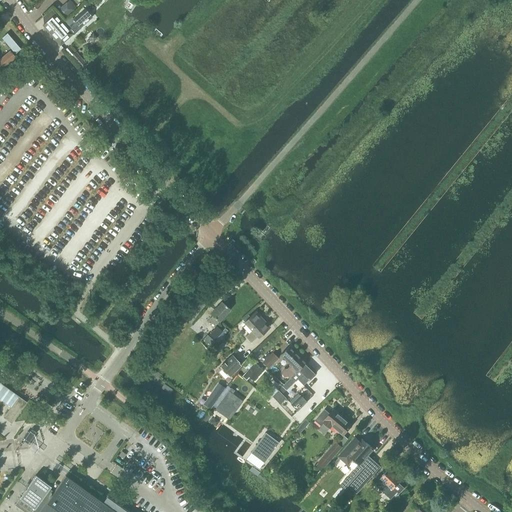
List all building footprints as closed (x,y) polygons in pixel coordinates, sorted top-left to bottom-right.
[(42,24),(60,44),(80,26),(91,16),(84,7),(73,18),(71,16),(62,21),(54,13),(42,24)] [(198,273),(192,268),(187,274),(192,280),(198,273)] [(206,300),(196,293),(189,302),(195,306),(198,301),(203,305),(206,300)] [(230,309),(222,302),(211,315),(212,316),(209,320),(215,326),(219,322),(230,309)] [(270,327),(255,311),(244,322),(252,330),(245,337),(251,343),(258,336),(259,337),(270,327)] [(222,331),(217,327),(210,335),(215,340),(222,331)] [(215,341),(208,335),(204,339),(211,346),(215,341)] [(289,346),(281,355),(291,364),(287,369),(284,369),(281,371),(281,375),(284,377),(286,377),(289,380),(298,371),(306,363),(289,346)] [(278,358),(273,352),(263,362),(268,368),(278,358)] [(242,364),(233,355),(220,367),(229,376),(242,364)] [(259,366),(255,362),(242,376),(246,380),(254,371),(259,375),(263,370),(258,366),(259,366)] [(284,384),(283,387),(286,390),(295,381),(295,382),(298,380),(303,385),(316,373),(306,363),(298,371),(289,380),(284,384)] [(275,377),(273,380),(277,384),(278,383),(283,387),(284,384),(275,377)] [(27,402),(0,382),(0,399),(11,407),(3,418),(11,423),(27,402)] [(216,409),(214,412),(219,416),(221,413),(226,416),(233,407),(238,411),(247,401),(238,394),(241,390),(236,386),(216,409)] [(220,395),(214,391),(208,399),(211,400),(207,405),(210,408),(220,395)] [(278,391),(272,397),(279,405),(286,399),(278,391)] [(306,402),(300,395),(291,405),(297,411),(306,402)] [(324,410),(315,421),(321,425),(324,423),(330,428),(332,425),(344,434),(352,424),(333,409),(330,414),(324,410)] [(306,420),(296,432),(299,435),(310,423),(306,420)] [(29,442),(31,440),(33,437),(28,434),(25,439),(29,442)] [(265,434),(251,454),(264,463),(279,443),(265,434)] [(355,460),(360,464),(373,448),(363,439),(360,442),(355,437),(340,455),(341,458),(347,463),(349,463),(353,459),(354,461),(355,460)] [(342,447),(337,442),(319,463),(324,467),(342,447)] [(371,458),(350,488),(354,492),(362,482),(367,486),(382,468),(371,458)] [(401,480),(389,469),(375,484),(391,499),(398,492),(400,494),(405,488),(399,483),(401,480)] [(51,486),(36,476),(27,488),(15,505),(24,511),(129,511),(107,496),(105,499),(103,502),(65,475),(54,492),(49,488),(51,486)] [(345,478),(339,485),(345,490),(348,487),(351,483),(345,478)]
